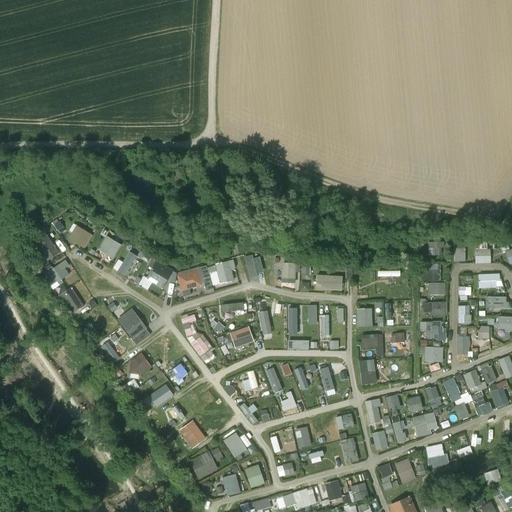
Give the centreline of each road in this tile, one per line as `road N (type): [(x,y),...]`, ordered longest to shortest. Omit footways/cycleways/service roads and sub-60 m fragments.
road 1 (track): [(511,222),(355,194),(208,139)]
road 2 (track): [(208,139),(0,146)]
road 3 (track): [(208,139),(229,234),(250,285)]
road 4 (track): [(215,0),(208,139)]
